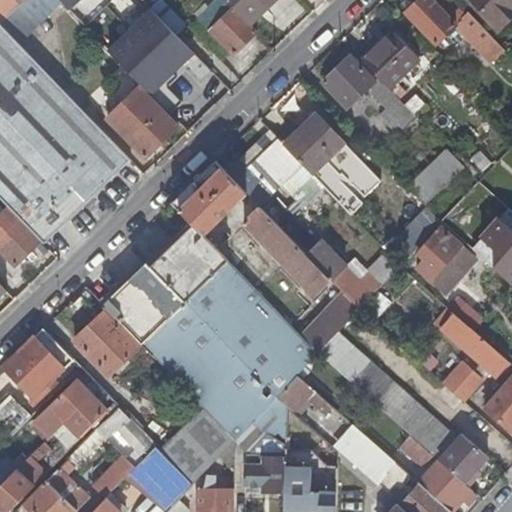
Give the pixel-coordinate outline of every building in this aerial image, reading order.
[(58,0),(27,0),(0,24),(0,25),(20,46),(63,5),(58,0)] [(0,0),(0,24),(27,0),(0,0)] [(161,0),(156,0),(149,7),(152,10),(171,30),(184,17),(174,7),(172,9),(161,0)] [(248,23),(225,0),(218,0),(209,9),(220,21),(210,31),(232,55),(257,32),(248,23)] [(271,0),(225,0),(248,23),(271,0)] [(408,0),(403,0),(401,3),(407,10),(413,5),(408,0)] [(502,50),(454,0),(417,0),(413,5),(407,10),(404,13),(434,45),(455,25),(490,62),(502,50)] [(511,0),(475,0),(480,5),(479,7),(497,27),(511,13),(511,0)] [(220,21),(209,9),(198,18),(210,31),(220,21)] [(171,30),(152,10),(109,52),(170,115),(182,103),(167,88),(165,86),(165,81),(179,67),(185,67),(187,69),(202,84),(213,73),(171,30)] [(20,46),(0,25),(0,110),(87,201),(130,159),(20,46)] [(391,32),(361,61),(376,77),(387,88),(417,59),(391,32)] [(322,82),(346,107),(370,84),(370,92),(384,107),(392,114),(402,104),(387,88),(376,77),(372,81),(349,56),(322,82)] [(167,88),(187,69),(185,67),(179,67),(165,81),(165,86),(167,88)] [(139,86),(106,118),(145,157),(177,124),(139,86)] [(403,127),(414,116),(402,104),(392,114),(384,107),(377,113),(393,129),(399,123),(403,127)] [(0,196),(9,206),(40,238),(44,242),(87,201),(0,110),(0,196)] [(316,115),(284,146),(310,173),(342,142),(316,115)] [(277,142),(250,169),(271,191),(299,164),(277,142)] [(463,167),(446,149),(405,186),(423,205),(463,167)] [(193,224),(203,235),(246,193),(215,161),(172,203),(193,224)] [(486,195),(476,186),(463,199),(474,209),(486,195)] [(244,223),(260,208),(257,204),(241,220),(244,223)] [(40,238),(9,206),(0,215),(0,246),(15,263),(40,238)] [(306,256),(260,208),(244,223),(313,295),(329,280),(306,256)] [(410,238),(419,246),(440,223),(432,215),(410,238)] [(203,235),(193,224),(150,266),(277,396),(297,375),(317,354),(317,353),(292,327),(235,268),(219,251),(203,235)] [(416,267),(429,280),(460,247),(439,229),(422,248),(428,253),(416,267)] [(219,251),(235,268),(244,259),(227,242),(219,251)] [(321,242),(306,256),(329,280),(332,283),(334,285),(358,310),(372,296),(321,242)] [(150,266),(146,262),(102,303),(226,432),(235,441),(268,406),(276,397),(277,396),(150,266)] [(332,283),(329,280),(313,295),(316,298),(332,283)] [(377,291),(363,308),(377,319),(391,301),(377,291)] [(297,321),(292,327),(317,353),(336,333),(358,310),(342,295),(307,331),(297,321)] [(468,307),(458,319),(473,331),(482,320),(468,307)] [(103,311),(75,339),(109,376),(138,347),(103,311)] [(511,428),(511,365),(473,331),(458,319),(454,315),(440,331),(492,377),(499,369),(509,378),(484,407),(510,430),(511,428)] [(43,328),(4,366),(34,395),(30,399),(34,404),(58,381),(54,377),(65,366),(43,343),(50,335),(43,328)] [(457,436),(336,333),(317,353),(317,354),(410,435),(464,482),(486,456),(459,433),(457,436)] [(460,362),(442,383),(462,400),(480,379),(460,362)] [(44,417),(57,429),(66,421),(93,394),(101,387),(80,366),(73,373),(80,380),(52,407),(52,408),(44,417)] [(293,412),(314,390),(297,375),(277,396),(276,397),(286,406),(293,412)] [(0,404),(0,422),(12,435),(32,415),(11,394),(0,404)] [(93,394),(66,421),(80,435),(107,409),(93,394)] [(286,406),(276,397),(268,406),(286,421),(286,406)] [(93,485),(105,497),(146,454),(156,444),(119,406),(103,422),(113,432),(119,431),(128,441),(137,449),(127,459),(123,455),(93,485)] [(69,447),(80,435),(66,421),(57,429),(30,455),(46,472),(70,448),(69,447)] [(78,469),(113,432),(103,422),(59,466),(67,474),(75,466),(78,469)] [(128,441),(119,431),(116,435),(125,444),(128,441)] [(235,441),(226,432),(209,451),(217,459),(218,458),(235,441)] [(464,482),(410,435),(400,447),(423,466),(428,460),(433,464),(418,481),(451,511),(471,488),(464,482)] [(235,441),(218,458),(225,465),(235,455),(235,441)] [(412,476),(372,441),(354,461),(381,485),(389,475),(395,481),(389,488),(393,491),(396,487),(400,490),(412,476)] [(156,444),(146,454),(175,484),(168,492),(145,470),(131,484),(160,511),(167,511),(184,494),(194,484),(156,444)] [(0,509),(3,511),(6,511),(46,472),(30,455),(19,466),(0,484),(0,509)] [(0,463),(0,484),(19,466),(8,455),(0,463)] [(281,457),(262,457),(261,463),(242,463),(241,488),(262,489),(262,491),(281,491),(281,457)] [(59,466),(25,502),(34,511),(72,511),(89,496),(67,474),(59,466)] [(311,467),(285,467),(284,511),(335,511),(335,492),(311,492),(311,467)] [(233,511),(234,488),(215,488),(216,476),(208,475),(200,488),(199,508),(200,509),(200,511),(233,511)] [(452,511),(451,511),(418,481),(398,504),(407,511),(452,511)] [(190,500),(184,494),(167,511),(185,511),(188,509),(185,506),(190,500)] [(79,511),(92,499),(89,496),(72,511),(79,511)] [(112,511),(113,511),(102,500),(90,511),(112,511)]
